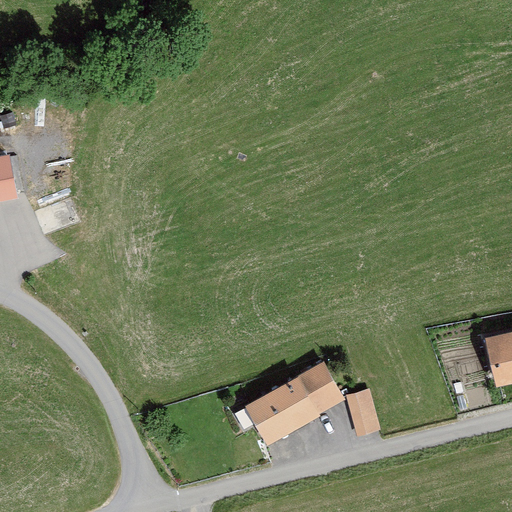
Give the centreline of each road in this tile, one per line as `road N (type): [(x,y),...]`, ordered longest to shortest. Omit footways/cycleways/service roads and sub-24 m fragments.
road 1 (unclassified): [(148,506),(511,418)]
road 2 (unclassified): [(0,293),(61,333),(96,376),(137,461),(148,506)]
